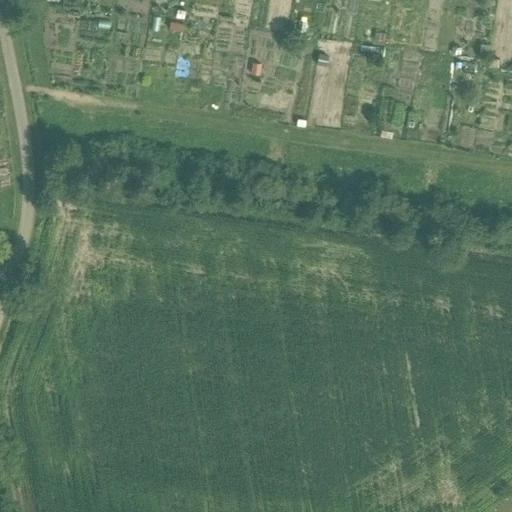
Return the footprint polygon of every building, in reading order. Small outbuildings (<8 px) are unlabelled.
[(184,11),(176,10),(175,17),(182,19),(184,11)] [(319,54),(317,65),(325,67),(328,56),(319,54)] [(260,65),(252,64),(250,73),(259,74),(260,65)] [(291,158),(284,206),(374,219),(381,171),(291,158)] [(412,177),(408,202),(433,206),(437,181),(435,181),(436,176),(425,174),(424,179),(412,177)] [(470,176),(464,215),(503,221),(509,182),(470,176)]
